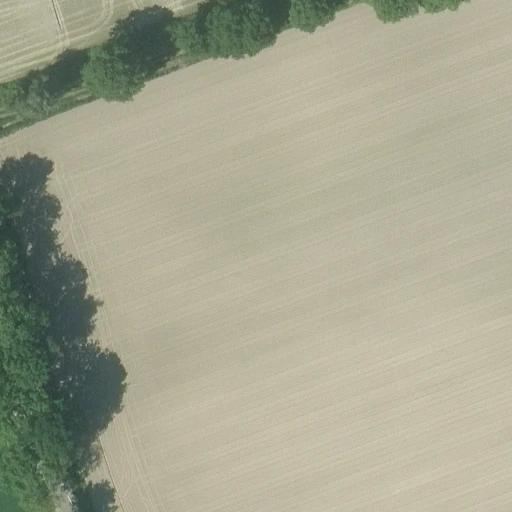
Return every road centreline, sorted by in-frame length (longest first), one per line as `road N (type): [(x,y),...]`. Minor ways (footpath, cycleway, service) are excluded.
road 1 (track): [(292,0),(0,109)]
road 2 (unclassified): [(60,511),(0,369)]
